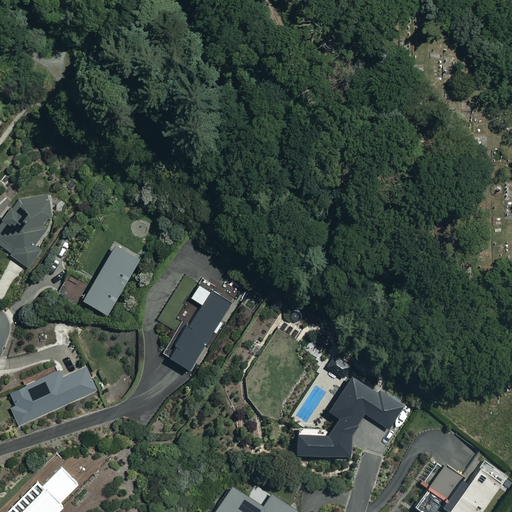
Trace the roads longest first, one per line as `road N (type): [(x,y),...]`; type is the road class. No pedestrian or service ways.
road 1 (track): [(511,268),(426,232),(357,182),(315,107),(297,42),(273,0)]
road 2 (track): [(0,22),(26,53),(52,60),(59,42),(31,0)]
